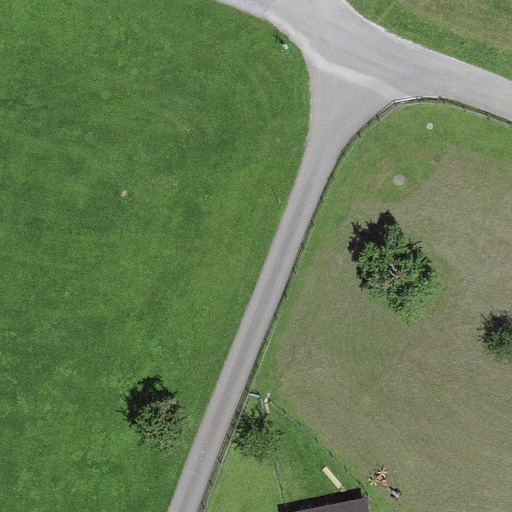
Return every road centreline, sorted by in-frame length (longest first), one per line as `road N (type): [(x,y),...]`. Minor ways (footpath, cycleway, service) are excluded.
road 1 (track): [(187,511),(359,49)]
road 2 (residential): [(297,0),(359,49),(511,105)]
